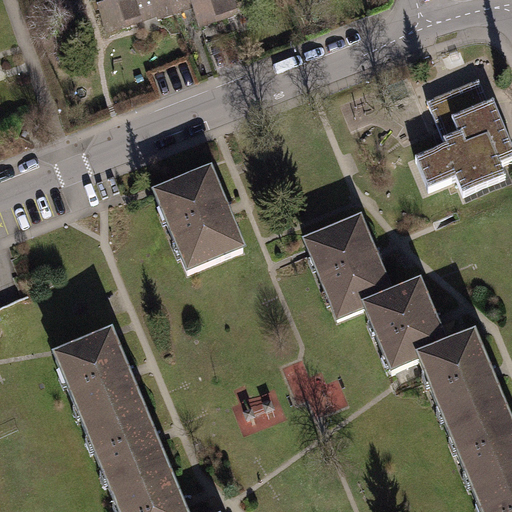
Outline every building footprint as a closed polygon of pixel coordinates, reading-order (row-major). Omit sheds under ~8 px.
[(176,15),(172,4),(170,0),(96,0),(107,31),(157,14),(159,21),(176,15)] [(170,0),(172,4),(184,0),(190,0),(193,9),(200,28),(256,8),(253,0),(170,0)] [(184,0),(172,4),(176,15),(193,9),(190,0),(184,0)] [(461,90),(451,94),(461,118),(489,107),(479,83),(461,90)] [(511,163),(511,150),(493,105),(489,107),(461,118),(451,94),(428,104),(446,149),(416,162),(429,194),(457,182),(464,198),(506,181),(501,168),(511,163)] [(211,175),(155,198),(188,276),(244,253),(211,175)] [(361,222),(305,245),(338,323),(366,312),(370,323),(397,312),(392,299),(393,299),(376,257),(361,222)] [(397,312),(370,323),(392,377),(420,365),(425,377),(452,365),(447,352),(435,323),(420,287),(393,299),(392,299),(397,312)] [(110,417),(138,405),(127,377),(111,339),(56,362),(88,440),(115,429),(110,417)] [(425,377),(452,441),(479,430),(473,418),(502,406),(490,376),(475,341),(447,352),(452,365),(425,377)] [(137,481),(165,469),(154,441),(138,405),(110,417),(115,429),(88,440),(115,504),(142,493),(137,481)] [(452,441),(478,506),(505,495),(500,482),(511,477),(511,430),(502,406),(473,418),(479,430),(452,441)] [(142,493),(115,504),(118,511),(183,511),(181,507),(165,469),(137,481),(142,493)] [(511,511),(511,477),(500,482),(505,495),(478,506),(480,511),(511,511)]
